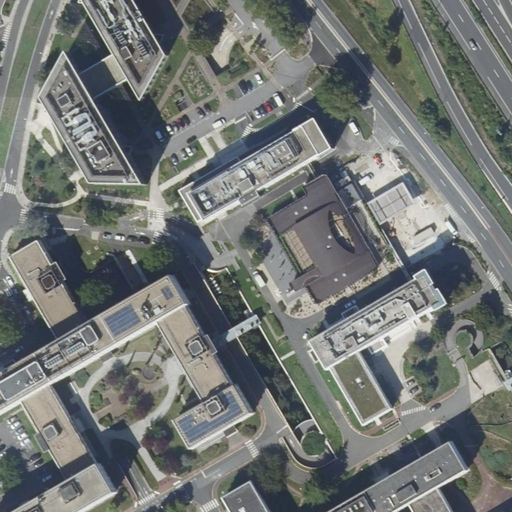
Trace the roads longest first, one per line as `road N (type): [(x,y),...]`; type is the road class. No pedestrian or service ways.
road 1 (unclassified): [(111,229),(156,238),(179,255),(275,424),(266,442)]
road 2 (secondary): [(511,264),(338,40)]
road 3 (motorway): [(403,0),(451,102),(511,196)]
road 4 (unclassified): [(2,213),(56,0)]
road 5 (unclassified): [(266,442),(293,473),(316,480),(447,407)]
road 6 (motorway): [(446,0),(511,101)]
